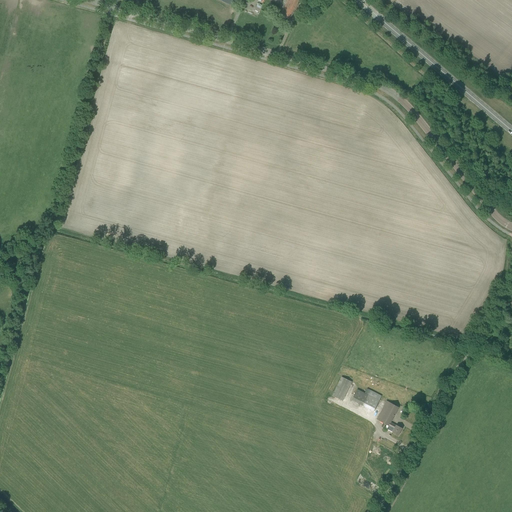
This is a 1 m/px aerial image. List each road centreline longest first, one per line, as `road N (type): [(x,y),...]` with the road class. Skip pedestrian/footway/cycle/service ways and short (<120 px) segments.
road 1 (tertiary): [(511,227),(386,90),(87,0)]
road 2 (track): [(21,260),(30,241),(52,228),(113,7)]
road 3 (unclassified): [(379,511),(511,270)]
road 4 (primary): [(358,0),(511,130)]
